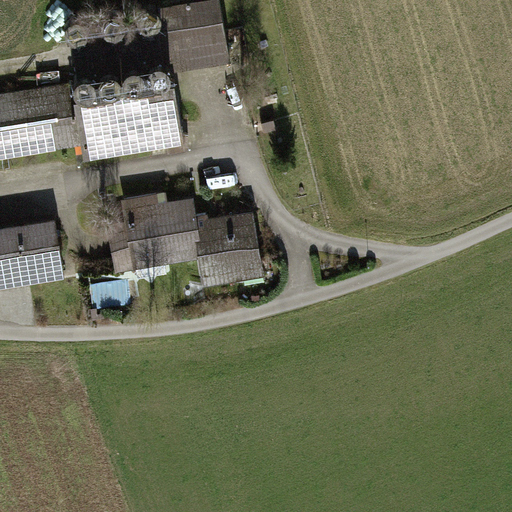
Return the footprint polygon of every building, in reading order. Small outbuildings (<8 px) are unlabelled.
[(169,38),(175,70),(224,62),(213,0),(169,0),(163,1),(169,38)] [(85,138),(87,152),(185,135),(175,70),(169,38),(71,55),(75,79),(85,138)] [(0,151),(85,138),(75,79),(0,91),(0,151)] [(192,220),(186,187),(112,200),(125,269),(199,256),(204,284),(266,273),(254,209),(192,220)] [(0,222),(0,281),(57,272),(47,215),(0,222)]
